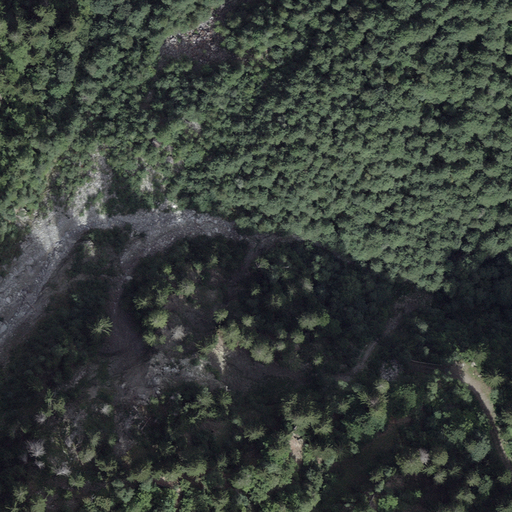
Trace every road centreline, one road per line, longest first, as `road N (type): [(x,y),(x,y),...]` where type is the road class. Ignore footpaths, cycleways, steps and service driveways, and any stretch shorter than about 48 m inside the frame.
road 1 (unclassified): [(181,0),(189,61),(216,145),(289,311),(339,384),(455,511)]
road 2 (track): [(429,367),(465,375),(511,470)]
